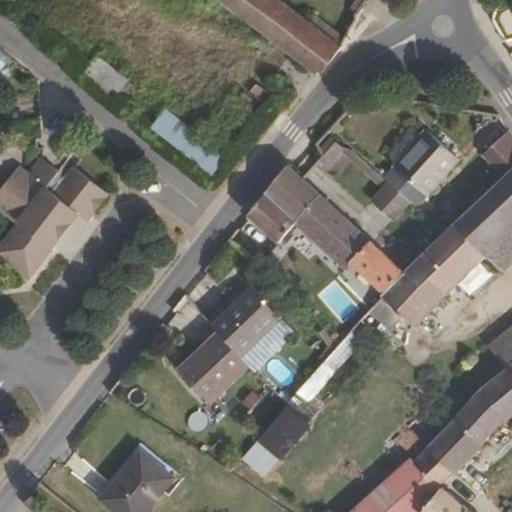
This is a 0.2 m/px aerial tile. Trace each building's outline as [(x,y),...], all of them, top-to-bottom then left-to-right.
[(342,47),(280,0),(221,0),(241,16),(316,73),(320,69),(323,71),(331,62),(342,47)] [(130,83),(99,56),(83,76),(114,102),(130,83)] [(228,169),(188,136),(169,119),(154,136),(213,186),(228,169)] [(511,167),(511,136),(508,128),(481,152),(502,176),(511,167)] [(419,206),(462,159),(429,129),(388,174),(387,176),(419,206)] [(325,165),(345,143),(338,137),(318,158),(325,165)] [(0,210),(41,159),(37,157),(25,173),(16,166),(0,186),(0,210)] [(43,242),(52,232),(46,227),(65,205),(76,214),(81,208),(89,215),(106,194),(72,167),(50,194),(43,188),(56,172),(41,159),(0,210),(15,222),(0,240),(0,243),(6,248),(0,254),(0,257),(26,278),(49,248),(43,242)] [(299,216),(318,193),(288,164),(248,214),(280,242),(297,221),(299,216)] [(307,402),(362,341),(359,339),(378,318),(380,318),(393,304),(404,315),(398,321),(412,334),(444,299),(488,256),(485,253),(511,224),(511,167),(502,176),(456,219),(405,270),(404,273),(386,293),(289,403),(309,421),(317,412),(307,402)] [(410,199),(392,183),(376,197),(395,215),(410,199)] [(405,270),(318,193),(299,216),(297,221),(347,268),(354,261),(386,293),(404,273),(405,270)] [(49,248),(76,214),(65,205),(46,227),(52,232),(43,242),(49,248)] [(89,215),(81,208),(76,214),(84,220),(89,215)] [(505,273),(511,266),(511,224),(485,253),(488,256),(505,273)] [(243,354),(283,314),(253,284),(237,300),(213,324),(220,331),(243,354)] [(206,317),(213,324),(237,300),(234,297),(230,293),(206,317)] [(210,402),(252,362),(243,354),(220,331),(215,335),(179,370),(210,402)] [(511,367),(511,331),(511,332),(492,347),(511,369),(511,367)] [(455,473),(506,417),(508,417),(511,414),(511,367),(511,369),(484,389),(482,390),(439,438),(416,463),(436,482),(449,468),(455,473)] [(151,396),(135,385),(123,400),(139,410),(151,396)] [(279,456),(309,421),(289,403),(258,437),(279,456)] [(117,511),(142,511),(174,474),(140,448),(101,498),(117,511)] [(418,511),(419,511),(442,488),(436,482),(416,463),(410,458),(349,511),(418,511)] [(471,511),(442,488),(419,511),(420,511),(471,511)]
